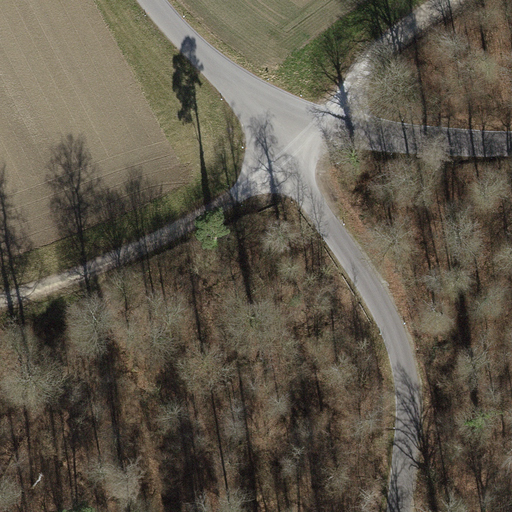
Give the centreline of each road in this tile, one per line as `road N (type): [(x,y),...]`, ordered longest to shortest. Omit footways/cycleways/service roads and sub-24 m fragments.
road 1 (track): [(448,0),(384,48),(348,94),(283,140),(236,194),(149,248),(51,290),(0,301)]
road 2 (residential): [(283,140),(399,355),(406,431),(400,511)]
road 3 (residential): [(283,140),(363,131),(511,142)]
road 4 (residential): [(151,0),(283,140)]
